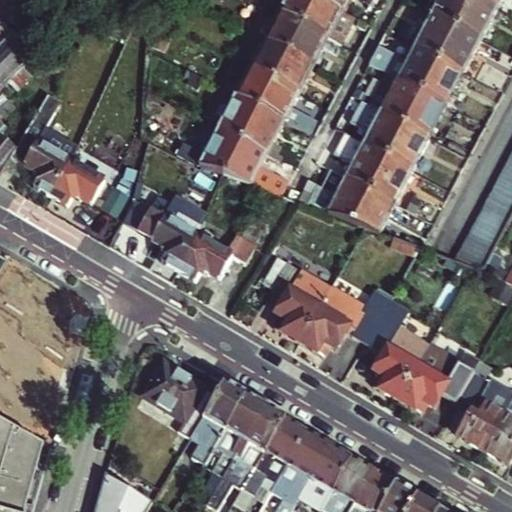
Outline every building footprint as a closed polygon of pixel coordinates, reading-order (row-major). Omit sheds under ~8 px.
[(302,26),(316,0),(287,0),(279,15),(302,26)] [(316,0),(302,26),(327,40),(342,48),(356,21),(341,13),(316,0)] [(348,0),(316,0),(341,13),(348,0)] [(425,0),(421,8),(433,15),(441,0),(425,0)] [(458,28),(472,0),(441,0),(433,15),(458,28)] [(500,9),(482,0),(472,0),(458,28),(482,41),(500,9)] [(482,0),(500,9),(504,0),(482,0)] [(287,54),(302,26),(279,15),(265,42),(287,54)] [(440,61),(458,28),(433,15),(415,48),(440,61)] [(327,40),(302,26),(287,54),(312,67),(327,40)] [(482,41),(458,28),(440,61),(464,75),(482,41)] [(0,95),(36,60),(10,35),(0,45),(0,177),(11,160),(16,152),(0,142),(0,137),(4,134),(0,128),(0,95)] [(250,70),(273,82),(287,54),(265,42),(260,52),(252,47),(247,58),(254,62),(250,70)] [(440,61),(415,48),(398,80),(423,93),(440,61)] [(312,67),(287,54),(273,82),(297,95),(312,67)] [(464,75),(440,61),(423,93),(447,106),(464,75)] [(258,109),(273,82),(250,70),(236,97),(258,109)] [(370,106),(406,125),(423,93),(398,80),(386,74),(370,106)] [(297,95),(273,82),(258,109),(283,122),(311,137),(318,123),(290,108),(297,95)] [(406,125),(430,138),(447,106),(423,93),(406,125)] [(240,143),(258,109),(236,97),(230,108),(222,104),(216,115),(224,120),(218,131),(240,143)] [(388,159),(406,125),(370,106),(363,102),(351,124),(370,134),(363,146),(388,159)] [(11,160),(23,168),(45,131),(43,130),(55,110),(45,104),(16,152),(11,160)] [(283,122),(258,109),(240,143),(265,156),(270,158),(274,151),(269,148),(283,122)] [(204,157),(217,132),(204,125),(191,150),(204,157)] [(430,138),(406,125),(388,159),(412,172),(430,138)] [(45,131),(23,168),(33,174),(31,176),(39,181),(33,191),(50,201),(70,166),(77,151),(45,131)] [(218,131),(217,132),(204,157),(191,150),(185,162),(223,176),(240,143),(218,131)] [(327,145),(335,149),(342,136),(334,132),(327,145)] [(371,191),(388,159),(363,146),(343,135),(342,136),(335,149),(332,156),(352,167),(346,178),(371,191)] [(265,156),(240,143),(223,176),(223,177),(280,198),(287,186),(257,170),(265,156)] [(412,172),(388,159),(371,191),(395,203),(412,172)] [(511,164),(510,164),(503,176),(511,180),(511,164)] [(104,186),(70,166),(50,201),(67,211),(73,201),(91,208),(104,186)] [(329,169),(319,187),(361,209),(363,205),(387,218),(395,203),(371,191),(346,178),(329,169)] [(511,180),(503,176),(497,187),(511,195),(511,180)] [(303,207),(363,229),(378,235),(387,218),(363,205),(361,209),(319,187),(315,184),(303,207)] [(490,200),(511,211),(511,195),(497,187),(490,200)] [(484,212),(508,225),(511,218),(511,211),(490,200),(484,212)] [(198,241),(203,228),(164,206),(158,217),(152,213),(139,236),(158,247),(156,249),(162,253),(156,263),(178,275),(198,241)] [(147,214),(135,207),(124,227),(135,234),(147,214)] [(502,236),(508,225),(484,212),(477,223),(502,236)] [(477,223),(471,236),(495,249),(502,236),(477,223)] [(471,236),(464,247),(489,261),(495,249),(471,236)] [(227,257),(198,241),(178,275),(200,288),(205,278),(219,283),(232,261),(246,268),(253,255),(235,245),(227,257)] [(455,264),(473,271),(481,274),(486,265),(489,261),(464,247),(455,264)] [(481,274),(505,284),(510,274),(486,265),(481,274)] [(330,293),(285,267),(270,293),(284,301),(275,318),(279,321),(281,322),(286,326),(281,335),(299,345),(319,311),(330,293)] [(330,293),(319,311),(299,345),(317,356),(322,347),(328,350),(329,349),(330,350),(336,353),(345,336),(365,348),(380,321),(330,293)] [(393,300),(389,306),(397,310),(400,304),(393,300)] [(397,403),(428,349),(398,331),(407,316),(397,310),(389,306),(380,321),(365,348),(383,358),(373,375),(385,382),(379,392),(397,403)] [(274,331),(281,335),(286,326),(281,322),(279,321),(274,331)] [(322,347),(317,356),(324,360),(330,350),(329,349),(328,350),(322,347)] [(459,366),(428,349),(397,403),(416,413),(421,404),(427,407),(427,406),(434,410),(444,393),(460,402),(475,374),(480,366),(464,357),(459,366)] [(496,374),(480,366),(475,374),(460,402),(474,410),(458,438),(484,453),(511,404),(511,393),(492,382),(496,374)] [(201,424),(215,401),(203,394),(204,392),(162,367),(140,403),(182,428),(176,439),(188,446),(201,424)] [(224,387),(215,401),(201,424),(210,429),(197,452),(189,465),(201,472),(205,465),(213,452),(245,400),(224,387)] [(233,464),(265,411),(245,400),(213,452),(233,464)] [(421,404),(416,413),(423,417),(428,408),(427,407),(421,404)] [(511,404),(484,453),(510,467),(511,462),(511,404)] [(284,422),(265,411),(233,464),(225,477),(221,483),(240,495),(247,483),(252,476),(284,422)] [(284,422),(252,476),(274,489),(305,435),(284,422)] [(210,429),(201,424),(188,446),(197,452),(210,429)] [(0,511),(31,511),(47,455),(0,425),(0,511)] [(328,448),(305,435),(274,489),(269,497),(281,504),(276,511),(290,511),(297,500),(328,448)] [(328,448),(297,500),(306,505),(318,511),(319,511),(330,494),(349,460),(328,448)] [(233,464),(213,452),(205,465),(214,470),(225,477),(233,464)] [(349,511),(372,474),(349,460),(330,494),(339,500),(332,511),(349,511)] [(210,477),(213,479),(221,483),(225,477),(214,470),(210,477)] [(372,474),(349,511),(379,511),(394,487),(372,474)] [(252,476),(247,483),(269,497),(274,489),(252,476)] [(147,511),(151,507),(105,478),(95,511),(147,511)] [(221,483),(213,479),(205,493),(212,497),(221,483)] [(408,511),(416,499),(394,487),(379,511),(408,511)] [(437,511),(416,499),(408,511),(437,511)]
